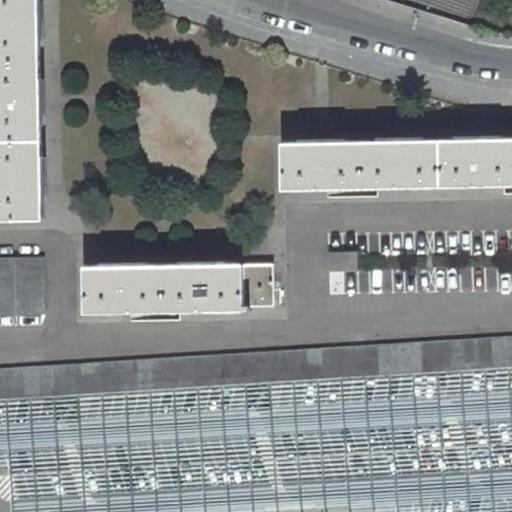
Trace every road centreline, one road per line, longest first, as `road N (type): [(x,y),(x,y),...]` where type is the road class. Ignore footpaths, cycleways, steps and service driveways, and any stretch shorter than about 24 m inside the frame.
road 1 (unknown): [(310,327),(305,239),(322,212),(511,210)]
road 2 (unclassified): [(511,60),(296,0)]
